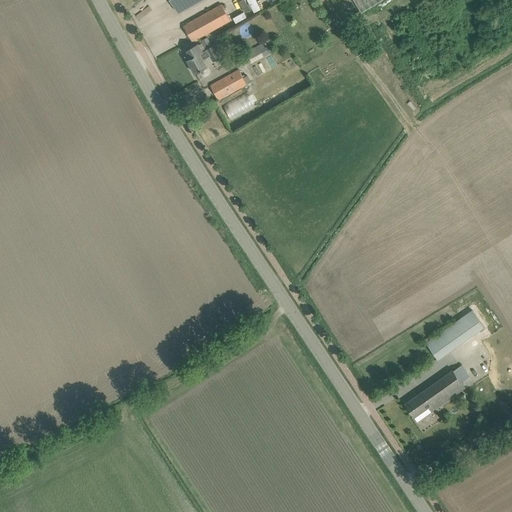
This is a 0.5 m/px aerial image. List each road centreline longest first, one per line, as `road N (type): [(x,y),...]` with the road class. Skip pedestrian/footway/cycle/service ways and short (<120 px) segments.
road 1 (tertiary): [(424,511),(188,155),(98,0)]
road 2 (track): [(288,307),(179,384),(0,476)]
road 3 (track): [(511,419),(406,484)]
